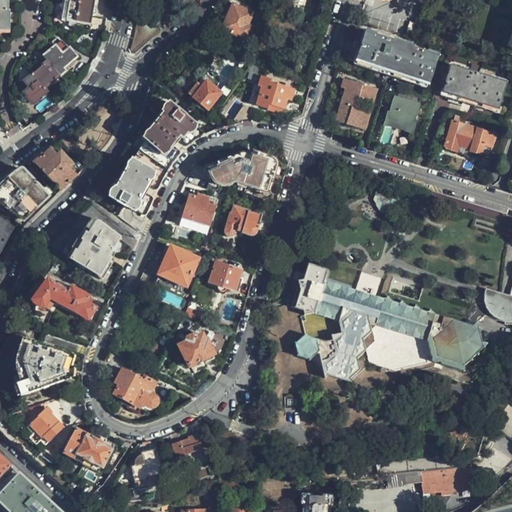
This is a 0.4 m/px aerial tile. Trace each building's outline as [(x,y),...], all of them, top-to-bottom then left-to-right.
[(91,26),(94,0),(66,0),(62,21),(91,26)] [(220,0),(217,8),(228,13),(223,29),(249,39),(254,26),(249,23),(253,11),(232,3),(232,5),(220,0)] [(427,85),(437,55),(428,52),(427,54),(411,49),(411,47),(393,41),(392,43),(374,37),(374,35),(357,30),(352,45),(360,47),(356,63),(397,76),(427,85)] [(59,76),(60,77),(72,67),(70,64),(77,58),(70,49),(69,50),(62,41),(61,42),(59,41),(54,45),(55,46),(43,57),(59,76)] [(184,46),(178,51),(186,62),(192,58),(184,46)] [(43,57),(40,53),(35,58),(43,68),(34,77),(44,89),(59,76),(43,57)] [(450,66),(448,73),(444,87),(442,93),(497,110),(505,88),(505,84),(491,80),(468,72),(450,66)] [(448,73),(441,71),(435,91),(442,93),(444,87),(448,73)] [(40,98),(46,92),(44,89),(34,77),(32,75),(25,82),(30,88),(25,93),(28,97),(27,99),(31,103),(32,103),(34,103),(36,103),(39,100),(40,98)] [(289,101),(292,90),(269,82),(270,80),(261,77),(258,86),(255,85),(250,103),(267,108),(268,104),(282,109),(285,99),(289,101)] [(373,98),(376,89),(344,80),(340,89),(344,90),(344,92),(335,122),(352,127),(364,130),(365,126),(373,98)] [(206,110),(220,92),(205,81),(192,98),(206,110)] [(413,120),(418,105),(408,102),(394,98),(389,113),(387,113),(383,126),(389,127),(396,129),(400,130),(411,134),(415,121),(413,120)] [(194,141),(205,134),(189,121),(170,105),(145,134),(134,148),(140,151),(157,163),(168,170),(172,164),(180,155),(188,146),(194,141)] [(492,149),(496,135),(452,121),(448,133),(443,149),(457,153),(459,148),(470,151),(469,153),(481,156),(484,147),(492,149)] [(45,177),(60,191),(75,175),(68,168),(71,165),(59,152),(55,155),(49,148),(41,157),(39,156),(32,163),(45,177)] [(163,179),(168,170),(157,163),(140,151),(134,148),(128,159),(112,188),(107,197),(116,201),(116,203),(124,207),(125,206),(144,217),(152,200),(157,189),(163,179)] [(272,180),(275,167),(276,164),(275,161),(274,160),(272,158),(252,152),(251,156),(250,157),(249,157),(248,156),(246,156),(244,155),(242,155),(240,155),(238,155),(237,155),(230,159),(228,158),(215,164),(216,165),(207,170),(209,176),(211,180),(214,184),(216,185),(220,187),(224,187),(227,187),(230,186),(234,183),(238,185),(237,190),(250,194),(252,189),(265,193),(270,179),(272,180)] [(23,197),(35,209),(48,197),(42,191),(27,175),(21,168),(13,175),(6,180),(10,184),(23,197)] [(23,221),(35,209),(23,197),(10,184),(6,180),(0,186),(0,204),(13,213),(23,221)] [(213,213),(216,205),(207,202),(208,199),(188,193),(181,214),(191,217),(191,221),(209,226),(213,213)] [(407,210),(410,201),(399,198),(397,202),(391,203),(393,210),(399,209),(407,210)] [(93,204),(70,229),(77,236),(96,216),(102,222),(107,217),(93,204)] [(255,235),(260,218),(248,213),(248,212),(233,207),(230,214),(229,214),(226,222),(224,228),(223,232),(224,234),(226,236),(228,237),(231,236),(233,236),(234,235),(235,233),(238,233),(244,235),(248,237),(250,236),(252,236),(255,235)] [(0,221),(0,248),(0,249),(10,229),(0,221)] [(108,258),(118,238),(106,229),(98,222),(95,222),(94,222),(91,223),(86,232),(83,231),(78,240),(67,259),(100,278),(109,259),(108,258)] [(172,248),(170,247),(158,274),(186,286),(198,259),(178,250),(172,248)] [(207,252),(196,249),(195,251),(204,254),(201,262),(203,263),(207,252)] [(434,314),(430,309),(427,311),(421,310),(416,305),(413,307),(405,305),(401,300),(398,303),(391,301),(387,296),(383,299),(370,294),(323,280),(327,268),(308,262),(302,280),(297,280),(298,284),(292,308),(298,310),(300,316),(310,313),(337,322),(340,333),(330,336),(332,341),(325,343),(306,337),(306,334),(298,340),(295,339),(297,350),(295,352),(307,355),(308,358),(314,352),(318,354),(324,379),(328,376),(352,384),(350,378),(359,371),(357,359),(364,352),(361,340),(371,332),(369,325),(375,327),(406,337),(426,343),(430,361),(461,371),(461,367),(477,353),(485,347),(481,344),(477,322),(472,326),(434,314)] [(234,291),(240,271),(214,263),(208,283),(215,285),(215,288),(217,291),(219,293),(221,293),(223,293),(225,292),(227,289),(234,291)] [(186,286),(158,274),(150,294),(152,295),(157,283),(180,294),(175,305),(177,306),(186,286)] [(96,302),(87,296),(71,287),(67,292),(55,285),(47,280),(31,300),(35,307),(43,309),(49,300),(69,311),(87,320),(96,308),(94,307),(96,302)] [(504,293),(486,288),(485,294),(485,300),(488,310),(494,316),(502,320),(510,321),(511,320),(511,289),(510,295),(504,293)] [(187,306),(184,314),(196,319),(199,310),(187,306)] [(5,390),(14,414),(27,409),(21,396),(36,391),(69,379),(68,372),(66,371),(71,355),(40,345),(45,332),(17,324),(16,329),(12,342),(9,353),(5,367),(5,372),(4,383),(5,390)] [(213,353),(207,341),(206,341),(202,334),(196,337),(194,336),(192,336),(190,335),(188,337),(187,340),(187,342),(179,346),(189,366),(190,366),(193,369),(213,358),(212,355),(213,353)] [(156,392),(153,390),(156,383),(144,377),(143,380),(122,369),(114,384),(117,386),(114,395),(140,409),(142,405),(147,407),(150,408),(153,408),(156,407),(158,405),(158,402),(158,399),(157,396),(154,395),(156,392)] [(494,480),(511,461),(511,409),(501,420),(509,428),(476,462),(494,480)] [(44,446),(63,428),(54,419),(51,422),(47,418),(49,416),(44,411),(35,419),(36,420),(26,429),(33,436),(34,435),(44,446)] [(102,469),(112,450),(104,446),(105,444),(76,429),(63,454),(99,473),(101,468),(102,469)] [(205,460),(198,435),(189,437),(189,440),(172,445),(175,456),(174,458),(178,470),(189,468),(188,465),(205,460)] [(163,474),(157,449),(141,453),(141,455),(133,457),(134,464),(132,464),(132,466),(131,467),(134,482),(148,479),(147,478),(163,474)] [(0,485),(14,471),(0,458),(0,485)] [(59,511),(14,471),(0,485),(0,503),(9,511),(59,511)] [(428,490),(459,486),(457,477),(453,477),(453,476),(449,476),(449,474),(424,477),(426,485),(424,486),(425,492),(428,492),(428,490)] [(328,511),(331,498),(295,496),(294,511),(328,511)]
